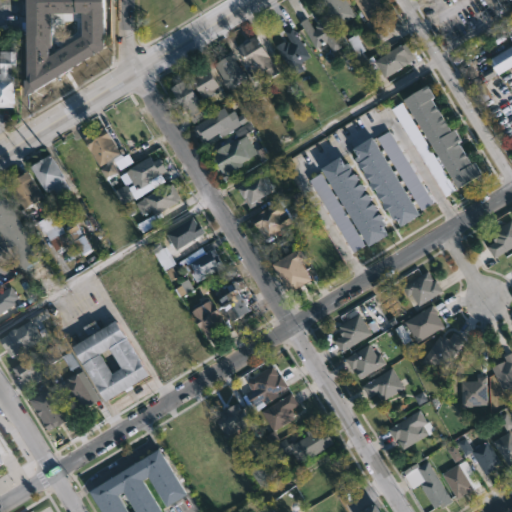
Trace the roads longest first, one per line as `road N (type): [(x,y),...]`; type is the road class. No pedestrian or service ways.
road 1 (residential): [(0,505),(511,189)]
road 2 (residential): [(402,511),(293,326),(131,78),(125,0)]
road 3 (primary): [(0,155),(256,0)]
road 4 (residential): [(511,180),(408,0)]
road 5 (residential): [(78,511),(0,381)]
road 6 (residential): [(387,114),(454,226)]
